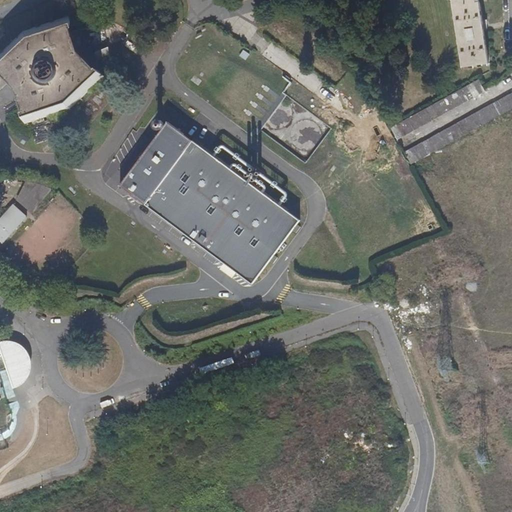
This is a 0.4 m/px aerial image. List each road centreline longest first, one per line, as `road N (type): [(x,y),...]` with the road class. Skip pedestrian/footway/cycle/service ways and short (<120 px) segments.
road 1 (residential): [(414,511),(426,443),(383,323),(361,313),(165,379),(125,372)]
road 2 (residential): [(47,342),(50,381),(71,398),(98,399),(125,372)]
road 3 (residential): [(125,372),(126,348),(103,321),(77,318),(47,342)]
